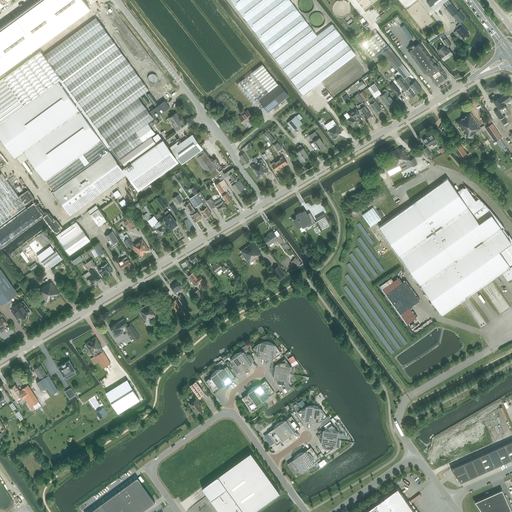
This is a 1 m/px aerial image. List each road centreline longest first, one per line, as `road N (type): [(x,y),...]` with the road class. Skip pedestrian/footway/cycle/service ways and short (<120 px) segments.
road 1 (tertiary): [(0,361),(264,203)]
road 2 (tertiary): [(264,203),(511,56)]
road 3 (unknown): [(0,142),(70,219),(205,116)]
road 4 (unclassified): [(264,203),(116,0)]
road 5 (unclassified): [(493,347),(401,405),(398,429),(415,456)]
road 6 (unclassified): [(178,511),(153,477),(154,461),(229,412)]
road 7 (unknown): [(99,0),(0,72)]
